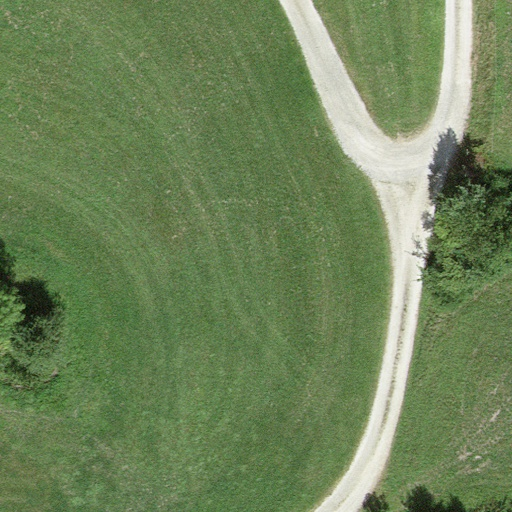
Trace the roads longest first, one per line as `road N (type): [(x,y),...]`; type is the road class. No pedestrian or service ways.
road 1 (track): [(454,0),(453,80),(439,140),(409,188),(380,419),(355,482),(330,511)]
road 2 (track): [(286,0),(368,163),(409,188)]
